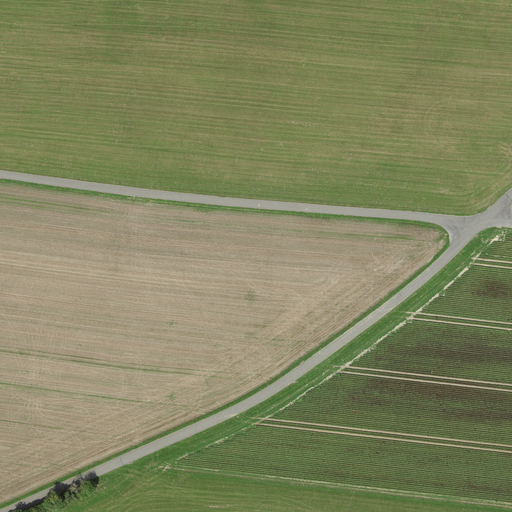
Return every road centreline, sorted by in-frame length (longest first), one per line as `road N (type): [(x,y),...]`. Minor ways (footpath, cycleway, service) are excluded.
road 1 (unclassified): [(10,511),(280,386),(434,268),(469,226)]
road 2 (unclassified): [(0,174),(469,226)]
